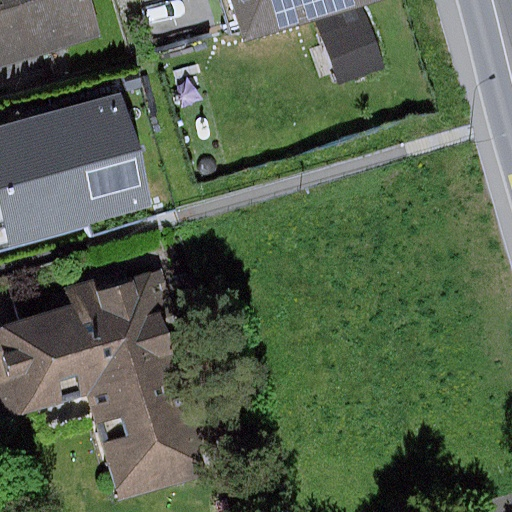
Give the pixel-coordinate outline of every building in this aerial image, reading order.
[(0,0),(0,60),(101,29),(91,0),(0,0)] [(236,0),(247,33),(350,0),(236,0)] [(123,93),(0,128),(0,193),(140,154),(123,93)] [(140,154),(0,193),(0,216),(7,242),(154,200),(140,154)] [(171,268),(0,326),(0,413),(4,425),(90,396),(126,499),(238,460),(171,268)]
